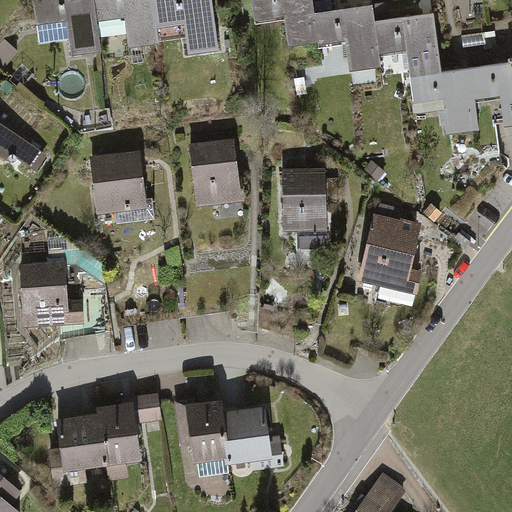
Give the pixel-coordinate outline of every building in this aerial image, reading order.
[(104,56),(108,56),(105,25),(102,0),(40,0),(44,34),(71,32),(73,59),(104,56)] [(135,50),(166,47),(165,33),(162,1),(161,0),(102,0),(105,25),(132,22),(135,50)] [(196,60),(228,56),(223,0),(169,0),(162,1),(165,33),(193,30),(196,60)] [(327,47),(324,17),(322,0),(259,0),(261,23),(292,20),(295,50),(327,47)] [(388,67),(387,57),(384,25),(383,11),(324,17),(327,47),(352,45),(354,70),(388,67)] [(418,78),(452,75),(447,19),(384,25),(387,57),(415,54),(418,78)] [(511,69),(497,70),(480,72),(483,104),(501,102),(511,101),(511,103),(511,69)] [(486,134),(483,104),(480,72),(463,74),(452,75),(418,78),(421,111),(451,108),(454,137),(486,134)] [(0,150),(18,163),(21,159),(40,173),(51,158),(0,122),(0,150)] [(240,143),(193,149),(201,209),(247,203),(240,143)] [(146,154),(96,160),(102,217),(153,211),(146,154)] [(333,171),(286,173),(289,235),(304,234),(305,254),(337,252),(333,171)] [(405,209),(382,204),(364,286),(416,297),(431,230),(401,223),(405,209)] [(438,207),(430,216),(442,226),(450,216),(438,207)] [(0,232),(1,233),(10,221),(0,214),(0,232)] [(71,266),(23,271),(28,329),(93,323),(91,301),(74,302),(71,266)] [(231,316),(186,320),(188,348),(233,343),(231,316)] [(102,411),(103,420),(109,471),(111,484),(134,481),(133,466),(153,464),(149,428),(168,425),(165,397),(134,401),(134,407),(102,411)] [(234,400),(181,408),(188,450),(196,449),(199,468),(243,462),(236,415),(234,400)] [(275,409),(236,415),(243,462),(245,476),(285,470),(275,409)] [(103,420),(60,425),(63,448),(52,449),(57,491),(99,487),(98,472),(109,471),(103,420)] [(0,468),(0,511),(25,511),(23,510),(34,497),(0,468)] [(384,473),(359,511),(399,511),(413,491),(384,473)]
